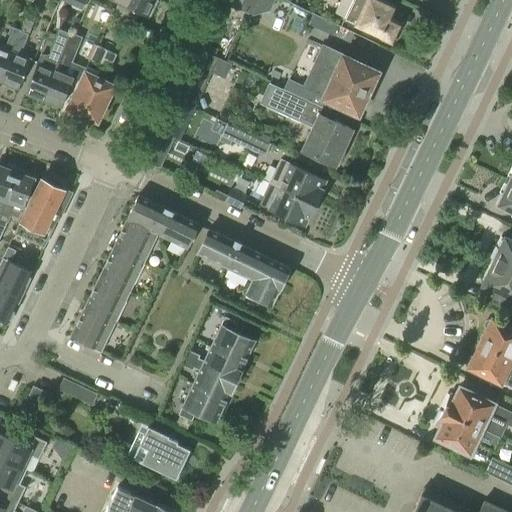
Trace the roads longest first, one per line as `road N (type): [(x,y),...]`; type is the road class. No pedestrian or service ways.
road 1 (tertiary): [(366,284),(502,0)]
road 2 (residential): [(366,284),(111,164)]
road 3 (tertiary): [(256,511),(366,284)]
road 4 (residential): [(0,362),(28,353),(111,164)]
road 5 (residential): [(111,164),(190,0)]
